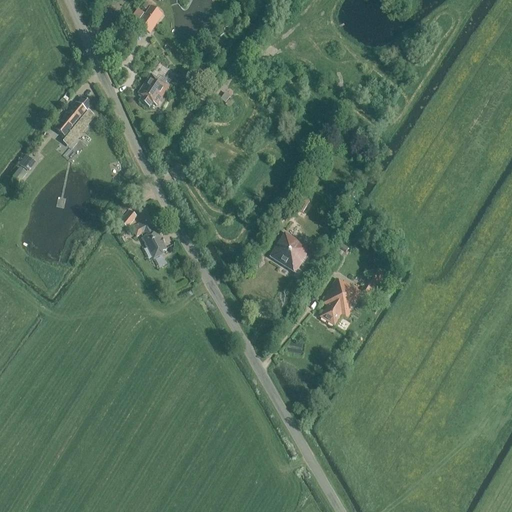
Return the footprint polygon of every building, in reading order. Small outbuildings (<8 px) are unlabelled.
[(147,0),(145,0),(144,2),(153,9),(155,5),(147,0)] [(149,6),(144,3),(141,8),(146,11),(149,6)] [(149,35),(163,17),(150,8),(137,26),(149,35)] [(149,76),(137,95),(141,98),(138,103),(149,109),(152,105),(156,108),(169,89),(149,76)] [(91,106),(82,99),(77,105),(75,104),(53,130),(64,139),(70,131),(71,133),(62,144),(68,149),(94,117),(86,111),(91,106)] [(28,173),(34,164),(28,158),(21,167),(28,173)] [(318,179),(311,175),(300,191),(307,196),(318,179)] [(301,214),(309,203),(296,194),(288,205),(301,214)] [(127,230),(136,218),(129,212),(119,224),(127,230)] [(153,235),(151,231),(153,230),(148,221),(131,229),(136,239),(142,235),(144,239),(141,241),(145,249),(148,248),(154,261),(162,256),(161,254),(166,252),(156,233),(153,235)] [(294,274),(309,252),(302,247),(303,246),(284,234),(269,258),(294,274)] [(367,299),(384,272),(376,267),(360,293),(344,283),(343,285),(336,280),(321,304),(326,308),(319,319),(334,328),(341,317),(346,320),(362,295),(367,299)]
